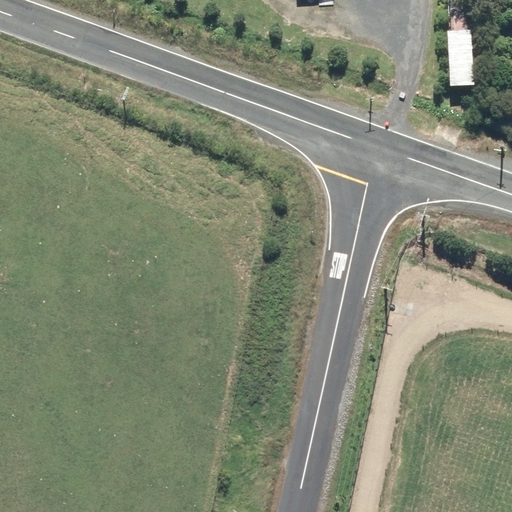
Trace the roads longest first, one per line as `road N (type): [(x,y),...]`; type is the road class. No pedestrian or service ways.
road 1 (tertiary): [(0,11),(381,149)]
road 2 (unclassified): [(381,149),(299,511)]
road 3 (unclassified): [(381,149),(511,192)]
